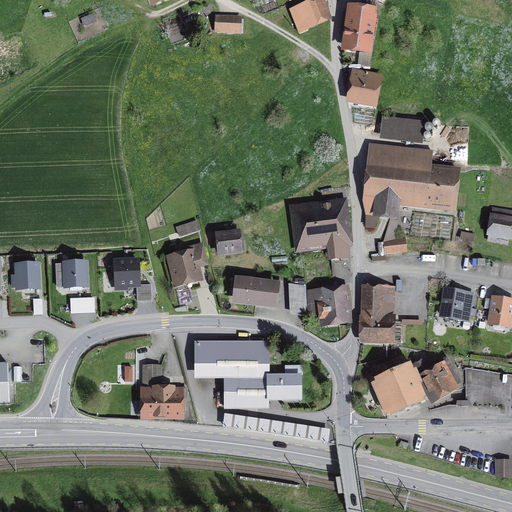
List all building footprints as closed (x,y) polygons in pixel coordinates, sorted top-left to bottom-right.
[(291,13),(299,32),(317,24),(315,21),(325,17),(319,1),(291,13)] [(352,10),(346,49),(367,52),(373,13),(352,10)] [(83,19),(86,26),(95,23),(92,16),(83,19)] [(240,31),(241,19),(233,19),(233,21),(217,20),(217,29),(232,30),(232,31),(240,31)] [(349,98),(374,103),(379,76),(350,72),(347,86),(349,86),(349,98)] [(424,123),(383,118),(381,136),(422,141),(424,123)] [(451,206),(454,174),(430,172),(433,152),(370,145),(364,196),(378,198),(376,215),(396,217),(398,200),(451,206)] [(297,212),(301,246),(328,242),(331,259),(340,257),(338,241),(350,239),(346,205),(297,212)] [(489,239),(507,242),(508,237),(511,237),(511,213),(495,211),(489,239)] [(451,226),(452,218),(439,216),(438,224),(451,226)] [(195,222),(177,228),(180,237),(198,231),(195,222)] [(217,236),(242,232),(241,225),(216,229),(217,236)] [(462,231),(460,236),(474,240),(476,234),(462,231)] [(222,251),(237,249),(236,237),(220,238),(222,251)] [(387,252),(404,250),(403,243),(405,243),(405,239),(396,239),(396,242),(386,243),(387,252)] [(195,265),(205,262),(202,248),(194,250),(194,246),(180,249),(182,256),(171,259),(177,283),(199,278),(195,265)] [(136,286),(139,286),(138,262),(115,263),(116,287),(136,286)] [(85,264),(65,265),(65,273),(57,273),(57,287),(86,286),(85,264)] [(17,267),(18,289),(38,288),(37,266),(17,267)] [(237,301),(274,306),(277,286),(239,281),(237,301)] [(290,282),(290,313),(306,313),(307,282),(290,282)] [(139,286),(136,286),(137,301),(152,300),(151,285),(139,286)] [(392,290),(365,290),(363,340),(390,341),(392,290)] [(349,320),(345,291),(310,296),(312,311),(323,310),(325,323),(349,320)] [(445,291),(441,316),(461,319),(465,294),(445,291)] [(94,299),(86,299),(86,311),(94,311),(94,299)] [(511,301),(494,299),(489,324),(509,327),(511,310),(511,301)] [(268,377),(268,344),(198,345),(198,372),(227,372),(228,382),(225,382),(225,405),(268,405),(268,401),(300,401),(300,377),(268,377)] [(393,413),(420,401),(414,387),(421,385),(414,371),(408,374),(406,369),(409,368),(404,356),(374,370),(376,374),(370,377),(386,414),(392,411),(393,413)] [(420,377),(432,399),(459,384),(451,369),(445,372),(441,365),(429,372),(423,363),(416,367),(421,376),(420,377)] [(0,405),(10,405),(8,364),(0,364),(0,405)] [(160,368),(144,368),(144,417),(187,417),(187,389),(160,390),(160,368)] [(500,416),(511,415),(511,375),(465,368),(466,400),(472,403),(472,412),(500,416)] [(497,461),(496,477),(511,477),(511,461),(497,461)]
